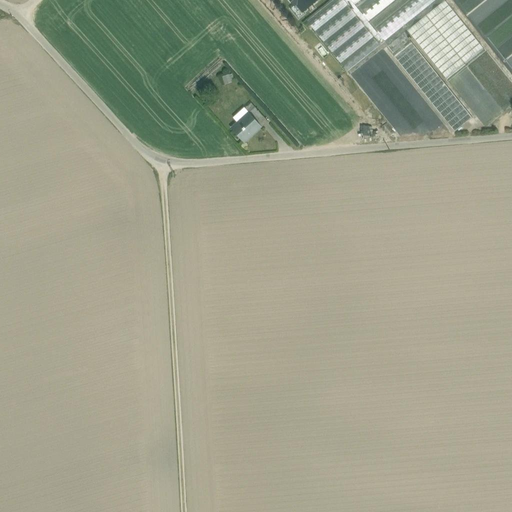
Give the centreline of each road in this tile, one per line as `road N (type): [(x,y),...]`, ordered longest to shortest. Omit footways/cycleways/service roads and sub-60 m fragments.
road 1 (residential): [(511,135),(161,162),(18,14)]
road 2 (track): [(161,162),(182,511)]
